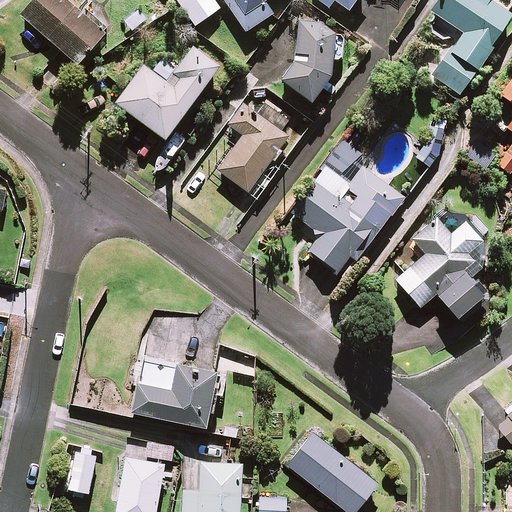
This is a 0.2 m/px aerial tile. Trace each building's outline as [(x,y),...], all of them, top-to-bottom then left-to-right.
[(103,34),(64,0),(35,0),(20,17),(75,65),(103,34)] [(228,22),(218,8),(211,0),(175,0),(195,26),(207,17),(217,30),(228,22)] [(265,0),(221,0),(244,32),(270,14),(262,3),(265,0)] [(354,0),(316,0),(327,8),(333,1),(346,11),(354,0)] [(506,12),(511,1),(511,0),(438,0),(430,13),(459,32),(431,76),(459,94),(509,14),(506,12)] [(313,24),(297,22),(292,62),(279,80),(307,102),(328,76),(329,62),(332,34),(331,33),(313,24)] [(216,67),(188,46),(172,68),(160,58),(150,71),(142,65),(113,104),(162,140),(216,67)] [(511,76),(498,95),(511,105),(511,119),(505,129),(511,134),(511,142),(495,165),(508,174),(511,168),(511,76)] [(280,131),(257,115),(254,120),(241,110),(229,127),(242,136),(216,171),(255,200),(270,179),(261,172),(287,137),(280,131)] [(358,155),(343,142),(326,161),(341,175),(358,155)] [(493,155),(474,142),(464,156),(483,169),(493,155)] [(402,198),(361,167),(347,185),(324,167),(289,212),(319,235),(306,251),(335,273),(348,256),(354,260),(402,198)] [(463,269),(470,262),(464,255),(481,240),(449,205),(410,240),(423,254),(394,281),(418,308),(433,294),(454,318),(478,296),(466,283),(471,278),(463,269)] [(226,372),(142,355),(136,381),(130,411),(205,426),(212,393),(221,395),(226,372)] [(511,407),(495,421),(511,442),(511,407)] [(351,511),(375,482),(310,431),(285,463),(348,511),(351,511)] [(154,511),(163,463),(124,456),(114,511),(154,511)] [(239,511),(242,463),(201,460),(199,489),(183,487),(181,511),(239,511)] [(284,511),(285,497),(258,496),(256,511),(284,511)]
